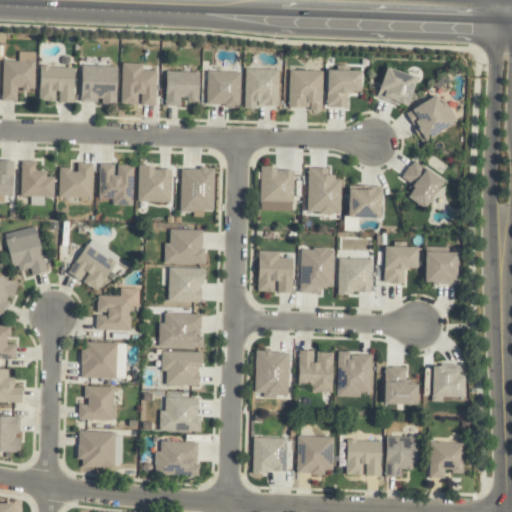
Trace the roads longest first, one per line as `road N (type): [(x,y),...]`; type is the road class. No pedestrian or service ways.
road 1 (residential): [(511,511),(225,504),(44,486)]
road 2 (residential): [(235,138),(224,511)]
road 3 (primary): [(190,3),(508,17)]
road 4 (primary): [(190,3),(209,21),(270,31),(470,38),(490,53)]
road 5 (tertiary): [(498,284),(511,208),(508,17)]
road 6 (residential): [(0,130),(235,138)]
road 7 (tertiary): [(490,53),(486,193),(498,284)]
road 8 (tertiary): [(504,511),(498,284)]
road 9 (residential): [(231,319),(413,324)]
road 10 (residential): [(48,314),(44,486)]
road 11 (residential): [(235,138),(369,141)]
